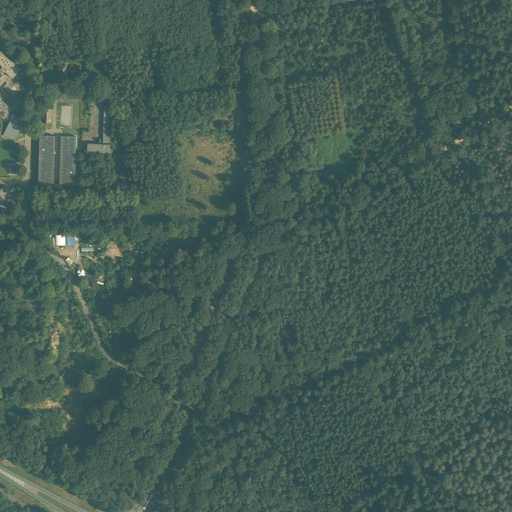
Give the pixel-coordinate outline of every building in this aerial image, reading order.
[(23,17),(15,12),(13,14),(12,14),(12,15),(13,16),(9,22),(13,24),(13,25),(17,27),(23,17)] [(27,37),(15,36),(15,47),(26,48),(27,37)] [(5,69),(4,71),(12,78),(20,68),(0,50),(0,65),(1,66),(1,65),(5,69)] [(1,66),(0,66),(0,112),(9,121),(3,136),(14,141),(21,126),(20,125),(23,119),(12,113),(10,118),(6,115),(7,113),(6,113),(10,109),(0,100),(0,76),(3,74),(2,73),(4,71),(5,69),(1,65),(1,66)] [(62,66),(57,66),(57,70),(59,70),(59,75),(64,75),(64,76),(67,75),(66,71),(65,65),(64,65),(63,65),(62,66)] [(50,109),(42,108),(42,122),(52,122),(53,118),(50,118),(50,109)] [(110,144),(111,114),(103,114),(102,144),(87,143),(87,152),(111,153),(111,144),(110,144)] [(53,185),(55,136),(39,135),(38,184),(53,185)] [(75,185),(76,136),(61,136),(59,185),(75,185)] [(55,245),(66,244),(65,234),(55,234),(55,245)] [(75,234),(66,235),(67,244),(76,244),(75,234)]
